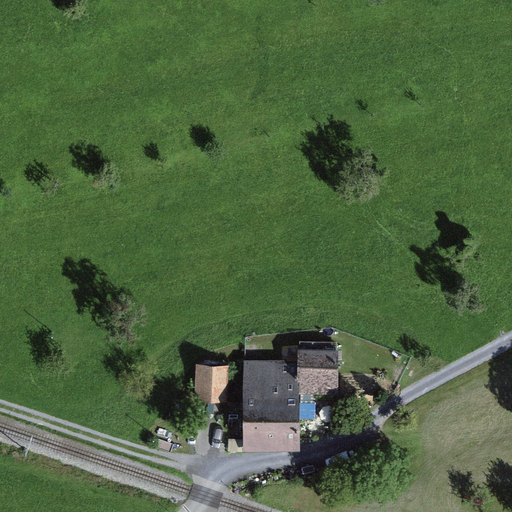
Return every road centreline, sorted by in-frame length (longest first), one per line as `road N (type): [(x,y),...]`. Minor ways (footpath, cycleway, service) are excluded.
road 1 (track): [(212,474),(326,458),(486,353)]
road 2 (track): [(212,474),(0,404)]
